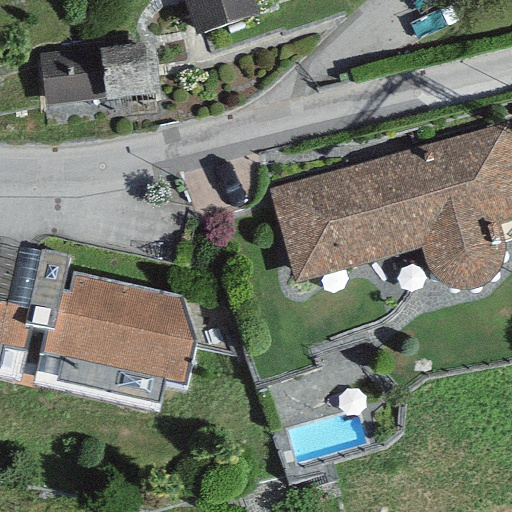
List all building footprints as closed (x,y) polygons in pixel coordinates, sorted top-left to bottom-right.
[(249,0),(181,0),(196,44),(257,24),(249,0)] [(153,49),(96,56),(103,105),(103,110),(160,102),(153,49)] [(97,52),(38,59),(44,111),(103,105),(96,56),(97,52)] [(294,290),(420,255),(422,264),(425,273),(429,280),(432,287),(438,292),(446,297),(455,300),(464,301),(474,299),(486,296),(497,285),(503,271),(503,260),(501,248),(498,236),(511,230),(511,149),(506,128),(266,195),(294,290)] [(68,262),(41,256),(29,312),(0,305),(0,382),(159,417),(166,390),(184,395),(195,352),(180,304),(66,275),(68,262)]
